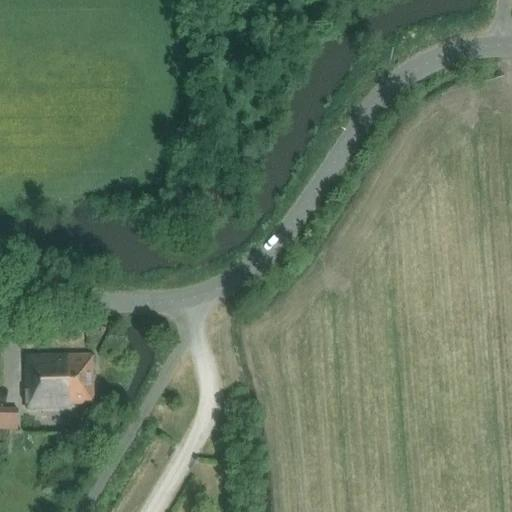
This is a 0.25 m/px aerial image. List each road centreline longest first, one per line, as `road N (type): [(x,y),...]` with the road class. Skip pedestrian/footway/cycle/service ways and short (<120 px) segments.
road 1 (tertiary): [(188,299),(267,255),(386,91),(449,54),(511,47)]
road 2 (unclassified): [(84,511),(190,330),(188,299)]
road 3 (tertiary): [(0,301),(188,299)]
